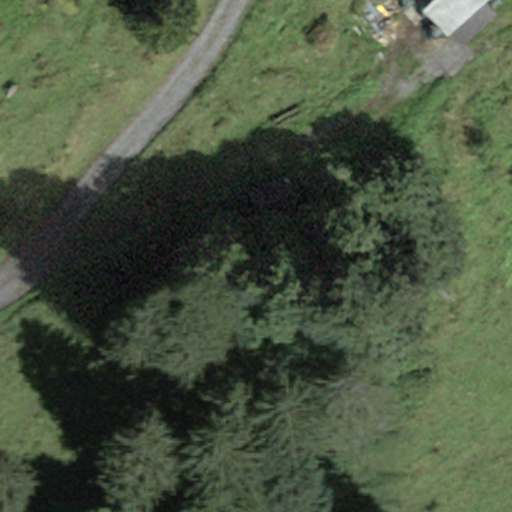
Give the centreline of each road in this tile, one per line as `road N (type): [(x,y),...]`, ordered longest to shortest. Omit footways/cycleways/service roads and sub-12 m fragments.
road 1 (track): [(52,251),(234,167),(365,119),(511,19)]
road 2 (track): [(52,251),(176,90),(230,0)]
